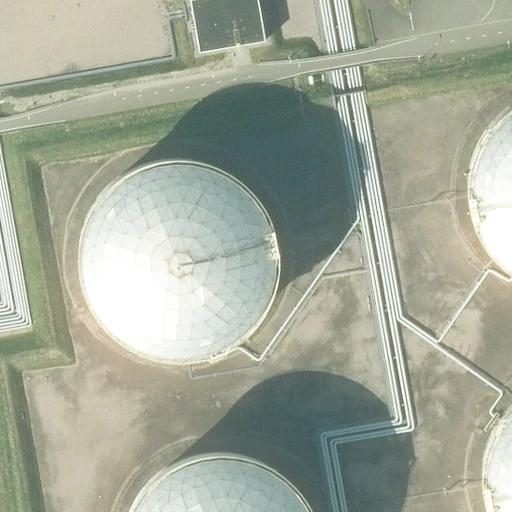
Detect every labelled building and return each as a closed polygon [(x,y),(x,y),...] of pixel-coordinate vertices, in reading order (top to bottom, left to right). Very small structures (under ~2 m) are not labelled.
[(258,0),(193,0),(191,0),(201,51),(266,41),(258,0)] [(511,110),(498,123),(481,153),(476,186),(479,207),(492,238),(511,259),(511,110)] [(201,161),(153,162),(122,176),(99,200),(85,231),(82,264),(96,306),(119,331),(147,347),(196,351),(227,339),(244,327),(265,300),(276,260),(272,226),(251,190),(225,169),(201,161)] [(511,511),(511,411),(509,414),(491,444),(485,478),(491,511),(511,511)] [(244,457),(196,459),(166,474),(142,498),(136,511),(309,511),(300,493),(275,470),(244,457)]
